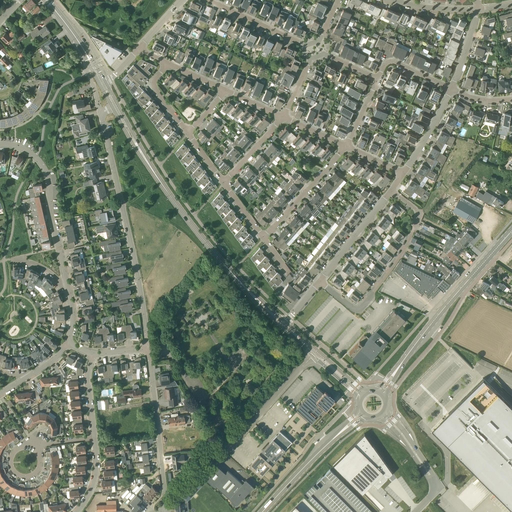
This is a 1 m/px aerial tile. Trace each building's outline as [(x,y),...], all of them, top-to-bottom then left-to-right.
[(26,12),(36,4),(32,0),(29,0),(21,7),(26,12)] [(253,13),(256,8),(256,7),(259,9),(262,3),(257,0),(250,0),(249,4),(251,5),(248,11),(253,13)] [(324,2),(321,0),(320,0),(315,0),(314,3),(317,4),(315,7),(325,12),(328,7),(322,4),(323,1),(324,2)] [(363,10),(366,3),(361,1),(362,0),(361,0),(351,0),(350,0),(349,0),(346,7),(351,10),(354,4),(361,7),(360,8),(363,10)] [(196,2),(196,3),(192,2),(190,6),(191,6),(190,8),(199,12),(201,7),(203,8),(204,6),(196,2)] [(265,16),(267,11),(268,10),(270,11),(273,5),(274,5),(269,2),(267,5),(264,4),(260,13),(265,16)] [(372,14),(375,6),(370,3),(369,4),(366,3),(363,10),(372,14)] [(273,5),(270,11),(268,16),(274,19),(279,8),(273,5)] [(35,14),(41,9),(38,6),(32,11),(35,14)] [(325,12),(315,7),(313,6),(309,14),(310,15),(316,18),(316,17),(317,14),(323,17),(325,12)] [(381,8),(375,6),(372,14),(380,18),(381,16),(384,9),(381,7),(381,8)] [(352,10),(351,10),(346,7),(344,10),(343,10),(340,15),(348,19),(349,19),(352,10)] [(381,16),(389,19),(393,11),(388,9),(387,10),(384,9),(381,16)] [(402,15),(399,13),(398,14),(393,11),(389,19),(398,23),(399,21),(402,15)] [(185,12),(185,13),(182,19),(191,24),(193,21),(195,22),(197,19),(198,18),(185,12)] [(286,20),(288,17),(289,14),(285,12),(283,14),(280,12),(275,22),(281,24),(283,19),(286,20)] [(511,12),(499,16),(500,20),(506,19),(507,24),(506,24),(507,24),(508,27),(505,27),(506,31),(511,29),(511,12)] [(211,21),(211,20),(214,15),(211,13),(208,19),(200,16),(199,19),(206,23),(208,19),(211,21)] [(411,18),(408,17),(409,15),(403,13),(402,15),(399,21),(408,25),(409,22),(411,18)] [(211,20),(211,21),(208,26),(213,28),(215,26),(218,27),(222,18),(217,15),(214,21),(211,20)] [(309,23),(306,24),(307,28),(315,32),(318,26),(319,22),(316,21),(317,18),(316,18),(310,15),(309,18),(310,19),(309,22),(309,23)] [(350,20),(349,19),(348,19),(340,15),(338,21),(348,25),(350,21),(353,22),(354,22),(355,20),(351,18),(350,20)] [(417,26),(421,18),(415,15),(415,16),(412,15),(411,18),(409,22),(417,26)] [(288,17),(286,20),(283,27),(288,30),(291,24),(294,25),(293,26),(296,20),(297,18),(292,16),(291,19),(288,17)] [(490,23),(495,22),(494,17),(486,19),(486,21),(484,22),(483,26),(482,25),(480,30),(480,31),(481,31),(480,34),(481,34),(483,35),(482,38),(489,40),(490,37),(488,36),(489,34),(490,33),(489,33),(491,28),(489,28),(490,23)] [(228,33),(231,26),(230,27),(228,26),(231,20),(225,18),(219,30),(227,34),(228,33)] [(429,23),(426,22),(427,20),(421,18),(417,26),(426,30),(428,25),(428,24),(429,23)] [(437,28),(440,20),(435,18),(434,19),(431,18),(429,23),(428,24),(428,25),(437,28)] [(452,36),(460,39),(463,32),(462,31),(463,29),(462,29),(466,22),(464,21),(464,20),(463,19),(462,19),(461,20),(460,19),(458,23),(451,20),(449,23),(448,25),(455,29),(452,36)] [(303,36),(307,28),(306,24),(302,26),(301,28),(297,26),(300,21),(296,20),(293,26),(293,27),(296,28),(294,32),(298,33),(303,36)] [(449,23),(446,22),(446,23),(440,20),(437,28),(445,32),(448,25),(449,23)] [(347,28),(348,25),(338,21),(335,26),(343,30),(349,33),(350,31),(349,29),(347,28)] [(237,34),(239,31),(242,24),(237,22),(234,28),(231,26),(228,33),(232,34),(231,36),(235,38),(237,34)] [(173,30),(175,31),(176,31),(176,32),(180,34),(180,32),(184,34),(184,35),(183,34),(183,35),(187,37),(190,30),(195,32),(196,29),(190,26),(188,25),(190,26),(189,29),(181,25),(181,26),(175,24),(174,28),(173,27),(173,28),(173,30)] [(43,36),(50,31),(46,26),(39,30),(37,28),(31,32),(35,37),(40,33),(43,36)] [(337,42),(344,39),(340,37),(343,30),(335,26),(333,31),(332,31),(329,38),(337,42)] [(244,27),(242,32),(241,33),(239,32),(239,31),(237,34),(235,38),(240,41),(242,38),(245,39),(249,30),(244,27)] [(16,37),(15,34),(12,31),(8,35),(5,33),(1,37),(8,45),(14,39),(17,42),(18,41),(16,37)] [(511,31),(503,34),(504,38),(510,37),(511,42),(511,45),(510,45),(511,49),(511,48),(511,31)] [(18,41),(18,40),(25,36),(23,32),(16,37),(18,41)] [(254,40),(255,39),(257,35),(251,32),(246,43),(251,46),(253,47),(255,40),(254,40)] [(174,33),(173,36),(166,33),(164,37),(165,37),(164,40),(172,44),(174,41),(178,42),(181,36),(174,33)] [(123,51),(90,35),(89,35),(103,54),(102,55),(104,57),(105,57),(111,65),(111,64),(110,63),(121,50),(123,51)] [(255,40),(253,47),(256,48),(258,46),(261,47),(265,38),(260,35),(257,41),(255,40)] [(458,42),(460,39),(452,36),(449,43),(448,44),(457,48),(459,42),(458,42)] [(394,41),(395,39),(396,38),(395,38),(394,39),(392,39),(390,38),(388,38),(386,42),(379,38),(375,47),(381,50),(382,47),(389,50),(389,51),(394,41)] [(274,42),(271,41),(267,39),(262,50),(268,53),(274,42)] [(346,40),(344,39),(337,42),(333,51),(340,54),(340,53),(345,56),(349,48),(351,44),(346,42),(346,40)] [(45,53),(49,50),(50,52),(53,56),(58,50),(56,47),(59,45),(57,41),(53,44),(52,41),(49,43),(47,40),(40,46),(42,49),(42,48),(45,53)] [(279,56),(280,56),(282,50),(279,49),(282,43),(277,41),(272,50),(275,51),(275,54),(279,56)] [(397,42),(396,42),(394,41),(389,51),(390,51),(392,52),(392,53),(397,56),(401,48),(396,45),(397,42)] [(448,44),(449,43),(446,41),(445,43),(445,44),(448,46),(446,50),(447,51),(448,50),(455,54),(457,48),(448,44)] [(156,51),(164,55),(165,53),(163,51),(165,47),(156,42),(155,44),(153,48),(157,50),(156,51)] [(351,58),(356,48),(353,47),(354,44),(353,43),(352,42),(351,44),(349,48),(345,56),(351,58)] [(490,52),(491,47),(478,43),(476,47),(474,52),(475,53),(474,56),(475,56),(477,56),(476,59),(483,62),(484,58),(482,57),(483,55),(484,50),(490,52)] [(287,46),(286,49),(286,50),(283,49),(282,50),(280,56),(283,57),(285,52),(289,54),(288,56),(289,59),(293,58),(297,50),(291,48),(287,46)] [(361,51),(362,51),(364,48),(362,47),(361,47),(360,50),(356,48),(351,58),(356,61),(361,51)] [(187,48),(185,53),(184,54),(187,55),(185,61),(190,64),(194,54),(191,53),(192,50),(187,48)] [(407,58),(410,52),(401,48),(397,56),(403,58),(404,57),(407,58)] [(375,70),(383,53),(377,50),(375,53),(377,54),(373,62),(370,60),(371,57),(369,56),(368,59),(367,59),(365,63),(365,65),(375,70)] [(426,57),(422,55),(423,52),(423,51),(421,50),(419,54),(420,54),(419,56),(420,56),(416,64),(421,67),(426,57)] [(444,57),(444,59),(452,63),(456,54),(455,54),(448,50),(447,51),(444,57)] [(370,55),(362,51),(361,51),(356,61),(362,63),(362,62),(365,63),(367,59),(368,59),(369,56),(370,55)] [(420,56),(419,56),(411,52),(408,59),(411,60),(410,62),(416,64),(420,56)] [(202,64),(201,65),(202,65),(205,58),(200,55),(199,58),(196,57),(191,67),(197,69),(199,63),(202,64)] [(430,61),(431,61),(431,59),(433,60),(434,56),(433,55),(431,56),(430,58),(426,57),(421,67),(427,69),(430,61)] [(0,60),(7,67),(9,64),(2,57),(0,59),(0,60)] [(209,71),(209,70),(214,60),(208,57),(203,68),(209,71)] [(298,66),(300,61),(293,58),(289,59),(290,62),(292,63),(291,67),(286,65),(284,68),(291,71),(292,68),(296,70),(298,66)] [(135,78),(137,75),(143,68),(140,66),(145,61),(141,59),(134,66),(133,65),(127,72),(128,73),(128,72),(129,73),(135,78)] [(444,59),(443,60),(444,63),(446,64),(443,70),(438,68),(436,72),(435,73),(442,76),(442,74),(447,77),(451,68),(450,67),(452,63),(444,59)] [(213,69),(215,70),(213,75),(218,78),(223,68),(220,67),(221,64),(216,61),(213,69)] [(438,68),(439,65),(431,61),(430,61),(427,69),(432,72),(433,71),(436,72),(438,68)] [(147,65),(143,68),(137,75),(145,82),(148,78),(147,77),(151,73),(148,70),(153,64),(149,63),(147,65)] [(332,67),(326,64),(323,72),(325,76),(328,75),(329,72),(333,74),(330,79),(334,81),(335,77),(337,74),(334,72),(334,71),(335,69),(332,67)] [(33,69),(35,74),(44,70),(42,65),(33,69)] [(476,88),(478,81),(475,79),(475,80),(472,79),(472,78),(472,79),(471,78),(475,66),(471,65),(466,77),(467,77),(466,81),(464,80),(462,86),(466,88),(467,87),(469,87),(469,88),(469,86),(472,87),(473,87),(472,87),(473,87),(476,88)] [(229,82),(230,80),(235,71),(229,68),(223,79),(229,82)] [(284,68),(280,76),(283,77),(293,82),(295,76),(289,74),(290,71),(291,72),(291,71),(284,68)] [(325,76),(323,72),(316,68),(313,74),(314,74),(312,77),(315,78),(314,79),(316,79),(314,82),(315,82),(321,85),(323,82),(318,80),(319,76),(322,77),(325,76)] [(389,74),(386,81),(388,82),(389,80),(394,82),(398,73),(396,72),(393,70),(391,74),(389,74)] [(136,82),(139,85),(141,84),(142,85),(145,82),(137,75),(135,78),(129,73),(128,72),(128,73),(122,80),(129,90),(136,82)] [(233,80),(236,81),(233,86),(239,89),(245,76),(236,72),(233,80)] [(342,83),(345,77),(346,75),(341,72),(338,78),(335,77),(334,81),(332,83),(337,85),(339,83),(342,84),(342,83)] [(178,76),(173,74),(172,75),(171,74),(167,79),(167,78),(167,77),(163,81),(164,81),(165,81),(164,82),(169,86),(169,85),(171,88),(178,81),(178,80),(176,82),(174,80),(177,76),(178,76)] [(403,91),(404,89),(406,84),(406,83),(404,82),(406,77),(401,74),(396,84),(399,86),(398,89),(403,91)] [(482,77),(482,80),(481,80),(481,85),(482,85),(481,90),(484,91),(486,92),(486,91),(489,91),(489,90),(495,90),(496,80),(493,80),(493,82),(490,82),(490,81),(487,81),(487,77),(487,76),(483,76),(482,77)] [(246,78),(242,87),(247,90),(250,84),(253,85),(256,79),(251,77),(249,79),(246,78)] [(293,82),(283,77),(281,80),(279,79),(276,84),(279,85),(284,87),(283,87),(284,84),(290,87),(293,82)] [(354,80),(356,81),(354,85),(363,90),(364,88),(366,84),(362,82),(363,81),(355,77),(354,80)] [(189,82),(189,81),(184,79),(184,80),(183,80),(179,83),(177,81),(178,81),(171,88),(174,90),(176,87),(180,91),(185,85),(189,82)] [(499,92),(511,90),(511,83),(511,81),(504,81),(504,80),(503,79),(500,80),(499,81),(499,82),(498,82),(499,92)] [(404,89),(406,91),(412,94),(418,83),(411,80),(409,85),(406,84),(404,89)] [(258,95),(259,94),(264,84),(258,81),(252,92),(258,95)] [(139,86),(139,85),(136,82),(129,90),(139,103),(147,94),(139,86)] [(322,86),(321,85),(315,82),(314,85),(309,83),(306,88),(316,92),(317,89),(320,91),(322,86)] [(197,86),(197,85),(193,83),(192,84),(191,84),(188,87),(185,85),(180,91),(183,93),(184,91),(189,95),(194,89),(197,85),(197,86)] [(417,96),(422,99),(421,102),(425,103),(429,94),(426,93),(429,88),(422,85),(417,96)] [(189,95),(191,97),(193,95),(197,99),(202,93),(206,89),(201,87),(200,88),(196,91),(194,89),(189,95)] [(350,87),(347,92),(357,97),(358,98),(359,95),(361,92),(350,87)] [(266,90),(262,99),(267,102),(270,97),(272,98),(276,91),(271,88),(270,91),(266,90)] [(314,95),(316,92),(306,88),(304,93),(309,96),(307,98),(312,100),(315,102),(317,97),(314,95)] [(43,99),(46,93),(35,90),(34,92),(37,93),(36,96),(43,99)] [(435,101),(433,103),(436,104),(439,97),(438,96),(440,92),(436,90),(436,91),(434,90),(430,99),(435,101)] [(206,104),(207,103),(210,99),(209,99),(214,93),(210,91),(209,91),(210,91),(209,92),(208,91),(204,95),(202,93),(197,99),(200,101),(201,99),(205,103),(206,103),(206,104)] [(391,95),(385,92),(383,95),(384,96),(383,98),(393,103),(396,97),(391,95)] [(151,97),(147,94),(139,103),(142,107),(145,104),(147,107),(148,107),(152,101),(153,101),(154,100),(152,96),(151,97)] [(40,105),(43,99),(36,96),(34,99),(32,97),(30,99),(40,105)] [(282,105),(282,104),(285,99),(277,96),(273,104),(275,105),(275,106),(279,108),(281,104),(282,104),(282,105)] [(342,105),(349,108),(350,106),(355,108),(357,103),(347,98),(346,101),(343,100),(341,105),(342,106),(342,105)] [(35,110),(40,105),(30,99),(29,101),(32,102),(30,105),(35,110)] [(380,110),(386,112),(388,108),(386,106),(387,103),(378,99),(375,104),(381,107),(380,110)] [(76,104),(77,108),(78,112),(84,110),(91,109),(90,104),(86,105),(85,106),(83,100),(82,100),(81,100),(73,102),(74,105),(76,104)] [(463,108),(468,110),(470,107),(458,100),(456,104),(455,103),(452,109),(454,109),(453,111),(451,113),(450,113),(458,117),(463,108)] [(156,105),(153,101),(152,101),(148,107),(147,107),(144,110),(147,114),(150,111),(153,114),(158,109),(159,107),(157,104),(156,105)] [(227,113),(227,112),(232,107),(235,103),(231,101),(230,101),(231,101),(230,102),(229,101),(225,106),(224,105),(225,105),(224,104),(221,108),(222,108),(222,109),(227,113)] [(316,118),(319,113),(322,105),(317,103),(313,111),(310,109),(306,119),(311,122),(314,116),(316,117),(316,118)] [(301,117),(305,109),(306,107),(298,104),(295,111),(296,111),(297,111),(295,115),(299,117),(299,116),(301,117)] [(35,110),(30,105),(27,107),(25,105),(24,107),(31,115),(35,110)] [(239,105),(240,105),(239,106),(238,105),(234,109),(232,107),(227,112),(229,115),(231,113),(235,117),(236,117),(241,111),(244,107),(239,105)] [(342,105),(342,106),(339,111),(349,116),(350,114),(351,114),(353,111),(348,109),(349,108),(342,105)] [(25,119),(31,115),(24,107),(22,108),(24,110),(21,113),(25,119)] [(386,112),(380,110),(376,108),(375,111),(376,112),(375,114),(384,119),(387,113),(386,112)] [(161,112),(158,109),(153,114),(149,118),(152,122),(155,119),(158,121),(163,116),(165,115),(162,111),(161,112)] [(253,111),(248,109),(249,109),(248,110),(247,110),(243,113),(241,111),(236,117),(238,119),(240,117),(244,121),(250,115),(253,111)] [(25,119),(21,113),(18,114),(17,111),(15,112),(20,122),(25,119)] [(483,118),(485,113),(480,111),(479,113),(473,111),(473,112),(471,111),(469,115),(471,116),(469,121),(478,124),(480,117),(483,118)] [(14,124),(20,122),(15,112),(13,113),(14,116),(11,117),(14,124)] [(322,114),(319,113),(316,118),(314,122),(320,125),(322,119),(325,120),(326,118),(328,114),(323,112),(322,114)] [(419,115),(413,112),(411,117),(412,118),(414,119),(420,122),(421,119),(427,121),(429,116),(420,112),(419,115)] [(262,116),(262,115),(257,113),(257,114),(257,115),(256,114),(252,118),(250,115),(244,121),(247,123),(249,121),(253,125),(259,119),(262,116)] [(464,120),(458,117),(450,113),(451,114),(450,117),(449,116),(446,122),(447,122),(447,124),(446,124),(445,126),(444,126),(443,126),(452,130),(456,121),(462,124),(464,120)] [(495,123),(497,116),(487,113),(485,121),(495,123)] [(508,131),(511,131),(511,115),(510,116),(510,114),(504,113),(503,117),(502,117),(501,122),(503,123),(502,125),(509,126),(508,131)] [(14,124),(11,117),(8,118),(7,115),(5,115),(7,126),(14,124)] [(78,131),(73,132),(75,138),(79,136),(87,134),(86,131),(90,130),(88,118),(83,119),(82,115),(75,116),(77,124),(76,124),(78,131)] [(343,126),(344,123),(349,125),(351,120),(342,115),(340,118),(337,117),(335,122),(343,126)] [(167,119),(163,116),(158,121),(155,125),(158,129),(160,126),(163,129),(164,129),(169,123),(169,124),(170,122),(168,119),(167,119)] [(259,119),(253,125),(256,127),(258,125),(262,129),(263,130),(267,126),(266,126),(266,125),(271,120),(266,117),(266,118),(265,119),(265,118),(261,122),(259,119)] [(219,120),(219,121),(217,123),(212,118),(209,122),(216,129),(218,127),(221,129),(224,125),(221,122),(219,120)] [(368,124),(370,125),(376,128),(377,128),(378,125),(381,126),(384,121),(377,118),(376,121),(370,118),(368,124)] [(420,122),(414,119),(412,118),(410,123),(413,124),(411,128),(421,132),(424,127),(418,124),(420,122)] [(216,129),(209,122),(205,126),(210,131),(208,133),(213,138),(219,131),(216,129)] [(172,127),(169,124),(169,123),(164,129),(163,129),(160,133),(163,137),(166,133),(169,136),(174,131),(175,129),(173,126),(172,127)] [(335,131),(333,130),(332,132),(339,136),(340,134),(344,136),(346,132),(345,132),(346,130),(337,126),(335,131)] [(449,136),(452,130),(443,126),(444,127),(442,129),(443,129),(442,130),(441,130),(439,135),(453,142),(455,138),(452,136),(451,137),(449,136)] [(292,130),(292,129),(287,127),(287,128),(286,129),(286,128),(282,132),(281,132),(281,131),(278,134),(278,135),(278,134),(279,135),(283,139),(284,139),(287,141),(293,135),(293,134),(292,136),(289,133),(292,130)] [(241,138),(249,145),(253,141),(248,137),(250,134),(245,130),(241,134),(243,136),(241,138)] [(178,134),(174,131),(169,136),(165,140),(168,144),(171,141),(174,144),(181,137),(178,133),(178,134)] [(213,138),(208,133),(206,135),(201,131),(197,135),(200,138),(199,139),(201,143),(201,142),(203,140),(205,142),(207,140),(209,141),(213,138)] [(359,139),(360,140),(358,144),(362,146),(364,147),(368,138),(363,136),(364,133),(362,132),(359,139)] [(414,142),(417,137),(407,132),(407,133),(406,135),(403,135),(401,139),(406,142),(407,142),(408,139),(414,142)] [(305,136),(306,136),(301,134),(300,135),(299,134),(296,138),(293,135),(287,141),(290,144),(292,142),(297,146),(297,145),(302,140),(305,136)] [(386,138),(380,135),(378,138),(377,137),(376,140),(374,139),(372,141),(370,144),(371,144),(369,149),(373,151),(376,152),(379,146),(381,147),(382,147),(386,138)] [(451,147),(453,142),(439,135),(436,139),(437,139),(435,143),(434,143),(442,147),(445,142),(448,144),(447,145),(451,147)] [(237,139),(233,143),(238,147),(240,145),(245,149),(249,145),(241,138),(239,140),(237,139)] [(315,141),(315,140),(310,138),(310,139),(309,139),(305,142),(302,140),(297,145),(300,148),(302,146),(306,150),(307,150),(312,144),(315,141)] [(389,159),(395,145),(387,141),(383,151),(386,152),(384,156),(389,159)] [(185,142),(175,153),(178,157),(180,154),(183,156),(184,157),(188,151),(189,151),(190,150),(188,146),(187,147),(183,144),(185,142)] [(230,151),(237,158),(241,154),(236,149),(238,147),(233,143),(230,146),(232,149),(230,151)] [(268,147),(275,154),(277,152),(280,153),(283,150),(278,145),(276,147),(271,143),(268,147)] [(324,145),(325,145),(320,143),(319,144),(318,143),(315,147),(312,144),(307,150),(310,153),(312,151),(316,154),(321,149),(324,145)] [(439,153),(442,147),(434,143),(435,144),(433,147),(432,147),(429,151),(445,160),(446,157),(439,153)] [(90,156),(96,155),(94,146),(88,148),(87,145),(76,148),(77,154),(83,152),(82,151),(88,150),(90,156)] [(275,154),(268,147),(264,151),(269,155),(267,158),(272,162),(278,156),(275,154)] [(326,160),(330,156),(330,155),(330,156),(329,155),(334,149),(334,150),(334,149),(329,147),(329,148),(328,148),(324,152),(321,149),(316,154),(319,157),(321,155),(325,159),(326,159),(326,160)] [(186,161),(189,164),(194,158),(194,159),(195,157),(193,154),(192,154),(189,151),(188,151),(184,157),(183,156),(180,160),(183,164),(186,161)] [(234,162),(237,158),(230,151),(228,153),(225,151),(222,155),(227,160),(229,157),(234,162)] [(402,161),(402,160),(406,153),(403,151),(402,154),(397,152),(393,160),(395,161),(395,162),(399,164),(401,160),(402,160),(402,161)] [(443,164),(445,160),(429,151),(427,156),(425,160),(424,159),(432,164),(436,159),(443,164)] [(20,166),(21,165),(22,164),(23,163),(23,161),(22,161),(23,159),(22,158),(23,157),(18,155),(17,157),(13,156),(11,162),(14,163),(13,164),(15,165),(14,166),(18,168),(20,166)] [(214,162),(219,167),(221,170),(223,168),(226,171),(230,166),(225,162),(227,160),(222,155),(218,159),(218,158),(214,162)] [(272,162),(267,158),(265,160),(260,155),(256,159),(264,166),(266,164),(269,166),(272,162)] [(355,159),(350,157),(350,158),(349,157),(345,162),(344,161),(341,164),(342,165),(346,169),(352,163),(355,159)] [(201,164),(198,161),(198,162),(194,159),(194,158),(189,164),(185,168),(188,172),(191,168),(194,171),(199,166),(201,164)] [(262,168),(264,166),(256,159),(253,163),(258,168),(255,170),(261,175),(264,171),(262,168)] [(429,169),(432,164),(424,159),(424,160),(425,160),(423,164),(422,163),(419,168),(434,177),(436,174),(429,169)] [(364,164),(364,163),(359,161),(360,162),(359,163),(358,162),(354,166),(352,163),(346,169),(349,171),(351,169),(355,173),(356,173),(361,167),(364,164)] [(97,165),(97,162),(84,165),(86,175),(90,174),(90,178),(101,176),(99,165),(97,165)] [(196,176),(199,179),(200,179),(206,172),(204,168),(203,169),(199,166),(194,171),(191,175),(193,179),(196,176)] [(373,168),(374,168),(369,166),(368,167),(367,166),(364,170),(361,167),(356,173),(359,176),(360,174),(365,177),(370,172),(373,168)] [(261,175),(255,170),(254,172),(249,168),(245,172),(253,179),(255,177),(257,178),(261,175)] [(432,180),(434,177),(419,168),(416,172),(417,172),(415,176),(414,175),(422,181),(425,176),(432,180)] [(383,172),(378,170),(377,171),(376,170),(373,174),(370,172),(365,177),(368,180),(370,178),(374,182),(379,176),(383,172)] [(202,183),(205,186),(211,179),(209,176),(208,177),(205,173),(206,172),(200,179),(199,179),(196,182),(199,186),(202,183)] [(251,181),(253,179),(245,172),(241,176),(246,180),(244,182),(251,189),(249,187),(253,183),(251,181)] [(291,176),(300,184),(302,182),(303,183),(305,182),(307,180),(305,178),(306,177),(303,175),(303,176),(301,174),(295,172),(291,176)] [(331,179),(338,186),(344,180),(341,177),(336,173),(335,172),(332,174),(333,175),(332,176),(333,177),(331,179)] [(379,176),(374,182),(372,184),(375,187),(379,182),(383,186),(385,184),(386,186),(390,182),(389,181),(389,182),(388,181),(392,177),(392,176),(387,174),(387,175),(386,176),(386,175),(382,179),(379,176)] [(419,186),(422,181),(414,175),(414,176),(412,180),(412,179),(409,183),(423,194),(426,190),(419,186)] [(300,184),(291,176),(292,177),(287,183),(297,191),(298,189),(299,187),(298,187),(300,184)] [(95,200),(96,199),(97,201),(98,203),(102,202),(102,200),(102,198),(106,197),(105,192),(104,193),(102,182),(97,183),(96,179),(88,181),(89,185),(94,184),(96,192),(93,192),(95,200)] [(207,191),(210,193),(210,194),(217,186),(214,183),(213,184),(210,181),(211,179),(205,186),(201,190),(204,194),(207,191)] [(326,181),(324,183),(333,192),(338,186),(331,179),(329,181),(328,180),(326,182),(326,181)] [(251,189),(244,182),(242,185),(237,180),(234,184),(237,187),(235,189),(237,192),(240,190),(243,193),(245,191),(247,193),(251,189)] [(297,191),(287,183),(282,189),(290,196),(292,194),(293,195),(294,193),(295,194),(297,191)] [(322,188),(320,191),(328,198),(333,192),(324,183),(322,186),(321,187),(322,188)] [(421,197),(423,194),(409,183),(406,188),(404,192),(403,191),(403,192),(411,197),(414,192),(421,197)] [(469,187),(461,183),(459,187),(467,191),(469,187)] [(29,198),(39,196),(37,196),(35,191),(43,189),(41,184),(33,186),(33,188),(28,189),(30,198),(29,198)] [(476,196),(474,195),(478,187),(472,185),(468,194),(473,196),(481,200),(482,198),(476,195),(476,196)] [(290,196),(282,189),(277,195),(286,203),(288,201),(288,200),(289,199),(288,198),(290,196)] [(371,201),(374,197),(375,198),(377,196),(375,194),(370,191),(364,189),(361,193),(371,201)] [(314,195),(323,203),(328,198),(320,191),(318,193),(317,192),(316,193),(315,193),(314,195)] [(217,204),(220,207),(225,201),(222,197),(223,196),(220,193),(211,203),(214,208),(217,204)] [(367,205),(371,201),(361,193),(360,193),(362,195),(357,201),(367,208),(369,206),(367,205)] [(286,203),(277,195),(272,200),(279,207),(281,205),(282,206),(284,205),(286,203)] [(310,202),(318,209),(323,203),(314,195),(312,197),(312,198),(311,199),(312,200),(310,202)] [(492,195),(487,203),(495,207),(496,205),(500,207),(501,206),(502,207),(503,205),(502,204),(503,202),(496,197),(492,195)] [(30,205),(41,203),(39,196),(29,198),(30,205)] [(279,207),(272,200),(266,206),(276,215),(278,212),(277,212),(278,211),(277,210),(279,207)] [(459,200),(455,207),(453,212),(473,223),(479,212),(459,200)] [(220,207),(218,209),(216,211),(220,216),(223,212),(226,215),(231,209),(228,205),(229,204),(226,201),(225,201),(220,207)] [(365,211),(367,208),(357,201),(353,207),(361,213),(364,210),(365,211)] [(303,207),(312,215),(318,209),(310,202),(308,204),(307,203),(305,205),(305,204),(303,207)] [(32,212),(42,209),(41,203),(30,205),(32,212)] [(386,212),(394,218),(399,211),(401,212),(404,209),(396,204),(395,206),(393,205),(389,209),(390,209),(387,213),(387,212),(386,212)] [(276,215),(266,206),(261,212),(260,210),(260,211),(269,219),(271,217),(272,218),(273,216),(274,217),(276,215)] [(107,212),(113,211),(112,207),(103,209),(104,212),(102,213),(101,209),(95,211),(96,216),(100,215),(101,219),(99,220),(100,224),(116,221),(115,216),(108,218),(107,212)] [(299,214),(307,221),(312,215),(303,207),(301,209),(302,209),(300,211),(301,212),(299,214)] [(358,217),(361,213),(353,207),(348,213),(358,221),(359,218),(358,217)] [(33,218),(44,216),(42,209),(32,212),(33,218)] [(229,220),(232,223),(237,218),(234,213),(235,212),(232,209),(231,209),(226,215),(222,219),(226,224),(229,220)] [(260,223),(262,225),(263,225),(265,226),(267,224),(268,222),(267,221),(269,219),(260,211),(256,215),(259,220),(259,221),(261,222),(260,223)] [(390,223),(394,218),(386,212),(387,213),(384,216),(381,220),(391,228),(393,225),(390,223)] [(356,223),(358,221),(348,213),(343,219),(351,225),(354,222),(356,223)] [(293,218),(302,227),(307,221),(299,214),(297,216),(296,215),(295,216),(293,218)] [(35,225),(45,222),(44,216),(33,218),(35,225)] [(235,228),(238,231),(243,226),(240,222),(241,220),(237,217),(237,218),(232,223),(228,227),(232,232),(235,228)] [(289,225),(297,232),(302,227),(293,218),(291,220),(291,221),(290,222),(291,223),(289,225)] [(348,229),(351,225),(343,219),(338,225),(348,233),(350,231),(348,229)] [(389,230),(391,228),(381,220),(377,224),(378,224),(375,228),(375,227),(374,227),(382,233),(385,228),(389,231),(389,230)] [(36,231),(47,229),(45,222),(35,225),(36,231)] [(431,227),(428,226),(429,225),(424,223),(423,226),(422,228),(427,230),(429,232),(430,230),(432,230),(433,229),(431,228),(431,227)] [(108,238),(109,238),(118,236),(115,224),(107,225),(107,224),(95,227),(96,233),(107,231),(108,238)] [(241,236),(244,239),(249,234),(246,230),(247,228),(243,225),(243,226),(238,231),(234,235),(237,240),(241,236)] [(282,230),(291,238),(297,232),(289,225),(287,228),(286,227),(285,228),(284,228),(282,230)] [(346,235),(348,233),(338,225),(333,231),(341,238),(344,234),(346,235)] [(378,238),(382,233),(374,227),(374,228),(375,228),(372,231),(369,235),(379,243),(381,240),(378,238)] [(473,237),(477,233),(470,227),(463,236),(469,241),(473,238),(473,237)] [(38,238),(48,235),(47,229),(36,231),(38,238)] [(278,237),(288,245),(286,244),(291,238),(282,230),(280,232),(281,232),(279,234),(280,235),(278,237)] [(338,241),(341,238),(333,231),(328,237),(338,245),(340,243),(338,241)] [(404,235),(399,232),(394,238),(391,237),(389,239),(395,244),(396,243),(395,243),(396,241),(398,242),(404,235)] [(247,245),(250,248),(251,248),(255,243),(252,238),(253,236),(249,233),(249,234),(244,239),(240,243),(243,248),(247,245)] [(42,249),(44,248),(51,247),(50,241),(49,241),(48,236),(48,235),(38,238),(40,237),(41,243),(42,249)] [(377,246),(379,243),(369,235),(365,239),(366,239),(363,243),(363,242),(362,242),(370,248),(373,243),(377,246)] [(463,236),(462,236),(461,235),(457,239),(465,246),(469,241),(463,236)] [(284,250),(288,246),(288,245),(278,237),(276,239),(275,238),(274,240),(274,239),(272,242),(273,243),(273,244),(275,246),(276,246),(278,247),(284,250)] [(336,247),(338,245),(328,237),(324,243),(332,250),(335,246),(336,247)] [(413,238),(411,242),(418,246),(421,242),(413,238)] [(120,242),(116,242),(115,243),(114,240),(116,239),(115,239),(99,242),(100,246),(104,245),(105,251),(109,250),(120,248),(120,244),(121,244),(120,242)] [(395,244),(389,239),(388,241),(390,243),(386,248),(387,248),(392,252),(393,253),(397,249),(393,245),(394,243),(395,244)] [(461,251),(465,246),(457,239),(456,239),(453,243),(461,251)] [(367,258),(369,255),(366,253),(370,248),(362,242),(362,243),(363,243),(361,246),(360,246),(357,250),(367,258)] [(329,254),(332,250),(324,243),(319,249),(328,257),(330,255),(329,254)] [(458,255),(461,251),(453,243),(452,243),(454,245),(451,249),(458,255)] [(458,255),(451,249),(450,250),(449,248),(445,246),(443,251),(445,252),(453,259),(458,255)] [(260,248),(250,258),(254,263),(257,259),(260,262),(265,256),(262,252),(263,251),(260,248)] [(390,255),(392,252),(387,248),(382,255),(389,261),(392,256),(390,255)] [(71,261),(81,259),(79,253),(82,252),(81,249),(74,251),(75,254),(70,255),(71,257),(70,257),(71,261)] [(327,260),(328,257),(319,249),(314,256),(322,262),(325,258),(327,260)] [(368,259),(369,259),(367,258),(357,250),(353,254),(354,254),(352,258),(351,257),(358,263),(361,258),(365,261),(367,258),(368,259)] [(118,251),(117,251),(102,254),(103,257),(110,256),(110,258),(111,258),(112,262),(123,260),(122,256),(123,256),(123,253),(118,254),(117,251),(118,251)] [(449,264),(453,259),(445,252),(443,251),(443,252),(439,256),(449,265),(449,264)] [(383,264),(384,265),(385,265),(389,261),(382,255),(376,262),(382,267),(381,266),(383,264)] [(410,255),(409,255),(406,261),(414,265),(417,258),(416,258),(410,255)] [(266,270),(271,265),(268,260),(269,259),(265,256),(260,262),(256,266),(260,271),(263,267),(266,270)] [(319,266),(322,262),(314,256),(309,262),(319,269),(321,267),(319,266)] [(354,268),(358,263),(351,257),(350,258),(351,258),(349,261),(348,261),(345,265),(355,273),(357,270),(354,268)] [(77,265),(78,268),(86,267),(84,258),(81,259),(71,261),(72,264),(73,264),(73,266),(77,265)] [(443,280),(406,262),(401,259),(393,271),(420,295),(422,293),(427,297),(430,294),(434,297),(440,289),(443,292),(449,285),(443,280)] [(317,272),(319,269),(309,262),(304,268),(312,274),(315,271),(317,272)] [(376,262),(371,269),(378,275),(381,270),(379,268),(381,266),(382,267),(376,262)] [(121,263),(119,263),(110,265),(111,268),(112,268),(113,270),(114,270),(115,274),(126,272),(125,268),(126,268),(125,265),(120,266),(119,263),(121,263)] [(434,266),(434,267),(426,263),(424,268),(423,270),(431,273),(434,268),(437,269),(437,270),(438,270),(441,271),(445,273),(445,274),(441,278),(443,279),(444,278),(451,284),(455,278),(444,268),(442,270),(437,268),(434,266)] [(271,265),(266,270),(262,274),(265,279),(269,275),(272,278),(277,273),(274,269),(275,267),(271,264),(271,265)] [(353,276),(355,273),(345,265),(341,269),(342,269),(340,273),(339,272),(346,278),(350,273),(353,276)] [(452,271),(445,266),(444,268),(455,278),(456,278),(459,274),(454,269),(452,271)] [(17,278),(22,279),(23,272),(20,272),(21,268),(18,267),(14,267),(13,267),(13,268),(13,269),(13,270),(11,270),(11,276),(17,276),(17,278)] [(75,278),(84,276),(83,271),(86,270),(86,267),(78,268),(79,271),(74,272),(75,274),(74,275),(75,278)] [(309,278),(312,274),(304,268),(299,274),(309,282),(311,279),(309,278)] [(30,279),(34,270),(30,269),(27,269),(26,273),(23,272),(22,279),(27,280),(27,278),(30,279)] [(374,279),(378,275),(371,269),(365,276),(371,281),(370,280),(372,278),(374,279)] [(36,284),(40,279),(37,277),(39,274),(36,272),(37,271),(34,270),(30,279),(28,284),(35,286),(36,284)] [(272,278),(268,282),(271,287),(275,284),(278,286),(283,281),(280,277),(281,275),(277,272),(277,273),(272,278)] [(340,285),(346,278),(339,272),(338,273),(339,273),(337,276),(336,276),(333,280),(335,282),(333,284),(340,290),(342,287),(340,285)] [(307,284),(309,282),(299,274),(294,280),(303,287),(306,283),(307,284)] [(80,283),(81,286),(89,284),(87,275),(84,276),(75,278),(76,282),(77,282),(77,284),(80,283)] [(109,278),(110,281),(115,280),(115,282),(116,282),(117,286),(128,284),(127,280),(128,280),(128,277),(122,278),(122,275),(123,275),(109,278)] [(371,281),(365,276),(360,283),(367,288),(370,284),(368,282),(370,280),(371,281)] [(490,277),(490,278),(489,280),(493,284),(491,286),(492,286),(495,288),(496,287),(498,289),(507,293),(509,289),(503,284),(502,284),(493,276),(492,276),(492,277),(491,276),(490,277)] [(42,289),(50,281),(47,278),(47,279),(44,277),(42,280),(40,279),(36,284),(40,287),(42,289)] [(303,287),(294,280),(292,283),(294,284),(292,287),(288,284),(299,292),(303,287)] [(47,295),(52,291),(50,288),(54,286),(52,283),(50,281),(42,289),(44,291),(47,295)] [(490,295),(491,294),(492,293),(486,288),(489,285),(482,281),(479,285),(490,295)] [(363,293),(367,288),(360,283),(354,290),(360,294),(359,293),(361,291),(363,293)] [(81,286),(81,289),(78,290),(79,292),(78,292),(79,296),(91,293),(89,284),(81,286)] [(295,298),(299,292),(288,284),(284,289),(295,298)] [(490,296),(490,295),(479,285),(474,290),(480,295),(482,292),(488,298),(490,296)] [(124,288),(125,287),(109,290),(110,294),(117,292),(118,295),(119,294),(119,298),(130,296),(130,292),(131,292),(130,290),(125,291),(124,288)] [(292,301),(295,298),(284,289),(281,292),(283,293),(281,295),(290,302),(291,300),(292,301)] [(360,294),(354,290),(349,297),(356,302),(359,298),(357,296),(359,294),(360,295),(360,294)] [(51,301),(61,297),(60,294),(59,294),(57,291),(54,293),(52,291),(47,295),(49,298),(51,301)] [(89,294),(91,293),(79,296),(80,299),(81,299),(81,301),(85,300),(86,303),(93,302),(93,298),(90,299),(89,294)] [(53,309),(60,307),(59,304),(63,303),(62,300),(61,297),(51,301),(53,301),(54,303),(52,304),(53,309)] [(126,300),(128,300),(128,299),(111,303),(112,306),(119,305),(120,307),(121,307),(121,311),(133,308),(132,305),(133,305),(132,302),(127,303),(126,300)] [(93,302),(86,303),(86,306),(82,307),(83,310),(82,310),(83,314),(92,311),(91,306),(94,305),(93,302)] [(400,303),(398,306),(398,307),(409,312),(410,308),(400,303)] [(56,316),(66,316),(65,312),(64,309),(60,310),(60,307),(53,309),(54,313),(56,313),(56,316)] [(368,339),(365,336),(364,335),(360,340),(360,341),(349,353),(353,356),(352,356),(363,366),(405,319),(394,310),(368,339)] [(54,324),(60,325),(61,322),(65,322),(65,319),(66,319),(66,316),(56,316),(52,316),(53,319),(54,319),(54,324)] [(60,328),(60,325),(54,324),(53,328),(55,329),(54,332),(59,334),(59,335),(60,336),(61,336),(62,336),(62,335),(63,335),(64,332),(63,331),(64,328),(60,328)] [(89,340),(92,330),(90,330),(88,334),(86,333),(86,324),(81,326),(81,332),(83,332),(81,338),(83,339),(82,340),(83,341),(84,342),(85,343),(86,343),(87,340),(89,340)] [(123,339),(128,338),(126,325),(122,326),(121,333),(117,333),(118,343),(119,342),(120,342),(121,342),(122,341),(123,340),(123,339)] [(126,325),(128,338),(132,338),(132,339),(133,340),(134,340),(135,340),(136,340),(137,340),(139,340),(138,337),(137,337),(136,331),(133,331),(131,325),(126,325)] [(100,341),(105,341),(103,328),(99,329),(98,335),(94,336),(95,342),(94,342),(94,345),(96,345),(97,345),(98,345),(99,344),(100,343),(100,341)] [(103,328),(105,341),(109,340),(109,342),(110,342),(111,343),(112,343),(113,343),(114,343),(113,333),(110,334),(108,328),(103,328)] [(44,344),(48,349),(51,347),(54,349),(56,347),(58,344),(58,343),(58,342),(57,342),(56,342),(55,341),(55,342),(50,339),(49,342),(47,341),(44,344)] [(46,351),(48,349),(44,344),(40,348),(42,349),(39,351),(45,359),(47,357),(47,356),(49,354),(46,351)] [(42,361),(45,359),(39,351),(36,347),(35,348),(34,350),(31,352),(31,353),(34,359),(37,358),(39,362),(42,360),(42,361)] [(31,361),(34,359),(31,353),(27,355),(24,356),(27,367),(30,366),(33,364),(31,361)] [(73,365),(75,359),(74,358),(76,355),(75,355),(74,355),(73,355),(72,355),(71,354),(70,356),(68,356),(66,361),(64,360),(60,365),(62,367),(59,369),(62,374),(65,373),(63,369),(68,363),(73,365)] [(8,368),(9,359),(6,359),(6,357),(2,355),(0,360),(0,361),(3,362),(1,366),(4,367),(4,368),(8,368)] [(24,368),(27,367),(24,356),(21,357),(17,357),(17,364),(20,363),(20,367),(24,367),(24,368)] [(14,364),(17,364),(17,357),(12,357),(12,359),(9,359),(8,368),(11,369),(11,368),(14,368),(14,364)] [(75,359),(73,365),(77,367),(76,375),(71,375),(72,379),(78,378),(77,375),(82,374),(83,369),(80,368),(83,362),(81,362),(82,360),(81,359),(80,358),(79,357),(78,357),(77,360),(75,359)] [(135,362),(130,362),(132,375),(132,380),(137,380),(136,374),(137,368),(140,367),(140,366),(144,366),(143,361),(141,361),(140,357),(139,358),(138,358),(137,358),(136,359),(135,360),(135,362)] [(495,371),(497,366),(479,358),(476,362),(495,371)] [(107,365),(109,377),(113,377),(114,370),(118,370),(117,360),(116,361),(115,361),(114,361),(113,362),(112,362),(112,364),(107,365)] [(132,375),(130,362),(126,363),(126,361),(125,360),(124,360),(123,360),(121,360),(120,360),(122,370),(122,373),(126,372),(127,375),(132,375)] [(109,377),(107,365),(103,365),(103,363),(102,363),(101,363),(100,363),(99,363),(98,363),(98,368),(97,369),(98,372),(102,372),(104,378),(105,383),(109,383),(109,377)] [(61,381),(64,379),(61,373),(57,376),(58,377),(55,377),(49,378),(50,384),(55,384),(55,387),(60,386),(61,386),(61,384),(61,381)] [(169,373),(160,374),(160,375),(159,376),(159,381),(161,380),(161,384),(166,383),(166,387),(178,385),(174,380),(170,380),(169,373)] [(38,387),(35,389),(39,394),(42,393),(41,391),(42,390),(42,385),(50,384),(49,378),(41,379),(41,381),(36,384),(38,387)] [(511,407),(483,378),(448,413),(451,416),(447,420),(435,432),(448,444),(446,445),(494,493),(511,510),(511,407)] [(70,392),(79,391),(79,390),(77,391),(77,387),(78,387),(78,384),(79,383),(78,381),(77,380),(69,381),(69,382),(67,384),(69,385),(70,392)] [(141,389),(139,389),(138,384),(131,385),(131,387),(126,388),(126,394),(127,394),(127,397),(133,396),(134,397),(141,396),(141,389)] [(318,416),(324,409),(326,410),(335,400),(333,399),(334,398),(329,394),(325,391),(323,393),(316,386),(302,401),(302,402),(300,404),(296,408),(312,422),(316,418),(314,416),(316,414),(318,416)] [(178,404),(177,397),(175,397),(174,388),(165,389),(165,393),(164,393),(165,398),(169,398),(170,405),(178,404)] [(32,392),(24,393),(25,400),(26,408),(31,405),(30,399),(36,398),(37,399),(40,397),(39,395),(39,394),(35,389),(32,391),(32,392)] [(71,402),(80,400),(78,400),(78,397),(79,397),(79,394),(80,393),(79,391),(70,392),(69,394),(70,395),(71,402)] [(97,401),(98,410),(110,408),(112,408),(111,404),(108,405),(108,399),(97,401)] [(72,411),(81,410),(79,410),(79,407),(80,407),(80,404),(81,403),(80,401),(80,400),(71,402),(70,404),(71,405),(72,411)] [(73,421),(81,420),(80,417),(82,417),(81,414),(83,413),(81,411),(81,410),(72,411),(72,412),(71,414),(72,415),(73,421)] [(49,415),(50,412),(47,411),(46,413),(39,413),(41,423),(42,423),(42,422),(43,422),(44,422),(47,414),(49,415)] [(31,416),(33,416),(31,413),(28,415),(30,418),(24,426),(29,428),(30,425),(32,425),(32,426),(32,427),(33,428),(34,428),(35,428),(36,427),(36,426),(36,425),(36,424),(37,423),(31,416)] [(40,423),(41,423),(39,413),(33,416),(31,416),(37,423),(38,423),(39,423),(40,423)] [(54,419),(49,415),(47,414),(44,422),(45,423),(45,424),(46,425),(54,419)] [(178,416),(179,424),(186,424),(185,422),(189,422),(188,415),(178,416)] [(177,425),(179,424),(178,416),(176,417),(168,418),(169,425),(177,424),(177,425)] [(58,426),(57,425),(54,419),(46,425),(46,426),(47,426),(48,426),(48,428),(58,426)] [(81,420),(73,421),(74,431),(83,430),(83,429),(84,428),(83,426),(82,424),(81,424),(81,420)] [(60,427),(60,424),(57,425),(58,426),(48,428),(49,429),(48,429),(47,430),(47,431),(47,432),(47,433),(48,433),(49,434),(50,434),(50,433),(51,433),(57,435),(57,428),(60,427)] [(17,437),(21,434),(17,429),(9,433),(5,435),(11,442),(13,441),(14,442),(15,443),(16,443),(18,441),(19,440),(18,439),(17,437)] [(264,452),(261,456),(260,454),(249,466),(261,477),(285,450),(292,442),(280,431),(269,443),(269,444),(262,451),(264,452)] [(365,434),(334,466),(363,495),(373,484),(378,489),(393,474),(365,434)] [(8,444),(11,442),(5,435),(2,438),(0,440),(0,442),(8,449),(9,447),(10,447),(9,446),(8,444)] [(150,444),(150,443),(147,444),(147,439),(134,440),(134,445),(141,446),(141,449),(150,448),(150,447),(150,446),(150,445),(150,444)] [(7,450),(8,449),(0,442),(0,451),(3,452),(4,450),(6,450),(7,450)] [(107,453),(107,457),(115,456),(114,450),(116,448),(114,447),(113,443),(106,444),(106,447),(105,447),(105,448),(104,449),(105,451),(106,453),(107,453)] [(77,457),(86,456),(85,455),(84,452),(86,452),(85,449),(87,448),(85,446),(85,445),(76,446),(76,447),(75,449),(77,450),(77,456),(77,457)] [(59,459),(59,458),(58,455),(57,451),(58,450),(57,447),(50,448),(50,452),(47,452),(46,453),(46,454),(46,456),(47,457),(48,457),(50,457),(50,460),(59,459)] [(152,456),(152,455),(148,455),(148,450),(135,452),(136,457),(142,457),(143,461),(151,460),(151,459),(151,458),(152,457),(152,456)] [(185,462),(184,455),(179,456),(179,455),(172,456),(173,468),(180,467),(180,463),(185,462)] [(76,467),(85,466),(85,462),(86,462),(86,459),(87,458),(86,456),(77,457),(75,459),(77,460),(78,466),(76,467)] [(59,463),(59,461),(59,459),(50,460),(50,463),(48,463),(48,464),(47,464),(47,466),(59,468),(59,463)] [(104,471),(115,470),(114,464),(115,462),(114,461),(114,460),(105,461),(105,462),(104,463),(105,465),(106,467),(107,467),(107,471),(104,471)] [(153,467),(153,466),(150,466),(149,462),(136,463),(137,468),(144,469),(144,472),(148,472),(148,473),(152,472),(152,471),(153,470),(153,468),(153,467)] [(214,486),(214,485),(230,499),(230,498),(232,500),(230,502),(235,506),(252,486),(246,480),(245,481),(246,481),(245,482),(244,481),(243,483),(243,484),(228,471),(225,473),(216,465),(205,478),(214,486)] [(56,476),(57,475),(58,473),(59,468),(47,466),(47,468),(47,469),(49,470),(48,473),(56,476)] [(73,477),(84,476),(84,472),(85,472),(85,469),(86,468),(85,466),(76,467),(76,468),(75,469),(76,470),(77,476),(73,477)] [(102,481),(114,480),(113,474),(115,472),(113,471),(113,470),(115,470),(104,471),(104,472),(103,474),(104,475),(105,478),(106,477),(107,481),(102,481)] [(330,470),(316,483),(321,488),(329,479),(361,511),(371,511),(334,474),(330,470)] [(56,478),(56,476),(48,473),(47,475),(45,474),(44,474),(43,475),(42,476),(51,484),(54,480),(56,478)] [(48,487),(51,484),(42,476),(41,477),(41,478),(41,479),(42,481),(40,483),(45,490),(45,489),(46,489),(48,487)] [(69,488),(82,486),(81,483),(83,483),(82,480),(84,478),(82,477),(82,476),(84,476),(73,477),(73,478),(72,479),(74,481),(74,487),(69,487),(69,488)] [(4,489),(12,479),(10,478),(9,478),(7,480),(5,477),(0,480),(0,484),(0,486),(4,489)] [(12,493),(15,485),(12,484),(13,482),(13,481),(13,480),(12,479),(4,489),(8,492),(12,493)] [(114,480),(102,481),(102,482),(101,484),(102,485),(103,488),(104,488),(104,491),(112,491),(111,484),(112,483),(111,481),(114,480)] [(45,490),(40,483),(37,484),(36,483),(36,482),(35,482),(33,483),(37,494),(42,492),(45,490)] [(33,496),(37,494),(33,483),(32,483),(31,484),(31,485),(31,487),(28,487),(29,496),(33,496)] [(158,491),(156,490),(159,486),(155,483),(151,488),(146,484),(143,487),(147,490),(153,496),(158,491)] [(20,496),(22,484),(20,484),(19,484),(18,486),(15,485),(12,493),(15,495),(20,496)] [(29,496),(28,487),(25,487),(25,485),(24,485),(24,484),(22,484),(20,496),(25,496),(29,496)] [(313,485),(304,494),(308,499),(321,511),(326,511),(311,496),(317,490),(313,485)] [(82,486),(69,488),(70,498),(79,497),(79,496),(80,494),(79,493),(78,490),(77,490),(77,487),(82,486)] [(335,511),(352,511),(329,488),(321,497),(335,511)] [(147,504),(153,496),(147,490),(144,493),(145,494),(143,496),(141,499),(147,504)] [(132,509),(134,511),(139,511),(142,509),(138,505),(142,500),(137,496),(130,503),(134,506),(132,509)] [(66,498),(65,497),(63,500),(64,501),(66,503),(66,504),(57,505),(58,511),(63,511),(67,511),(66,507),(67,507),(71,502),(66,498)] [(188,501),(184,497),(181,500),(182,503),(180,503),(175,504),(176,511),(184,511),(185,511),(184,503),(187,503),(188,503),(188,501)] [(116,511),(116,505),(117,505),(116,505),(116,501),(107,502),(107,505),(97,505),(96,511),(116,511)] [(4,511),(3,511),(17,511),(16,504),(11,502),(12,510),(4,511)] [(58,511),(57,505),(57,503),(56,503),(54,503),(53,504),(53,505),(49,506),(49,507),(48,507),(47,503),(44,504),(44,510),(44,511),(49,510),(49,511),(58,511)]
